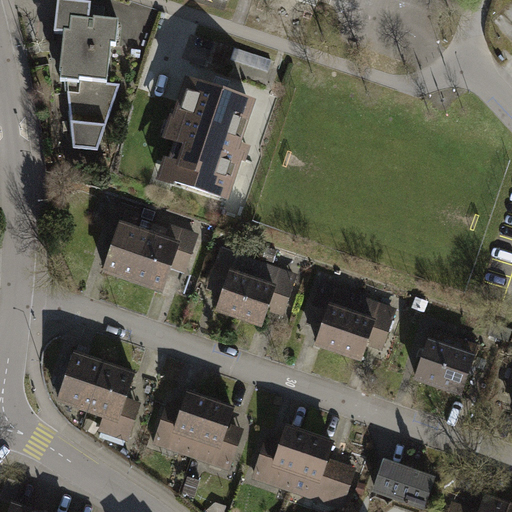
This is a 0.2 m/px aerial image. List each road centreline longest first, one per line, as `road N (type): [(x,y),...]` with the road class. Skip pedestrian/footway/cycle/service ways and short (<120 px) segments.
road 1 (residential): [(17,295),(511,459)]
road 2 (residential): [(0,67),(18,197),(17,295)]
road 3 (residential): [(0,426),(39,441),(146,511)]
road 4 (residential): [(17,295),(0,417)]
